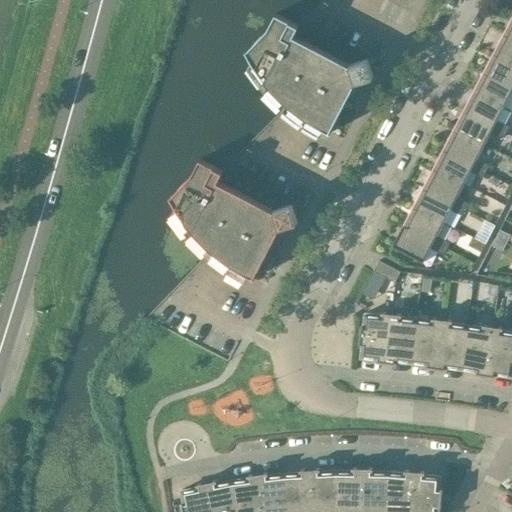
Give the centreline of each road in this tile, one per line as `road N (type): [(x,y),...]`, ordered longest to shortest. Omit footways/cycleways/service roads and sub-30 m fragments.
road 1 (residential): [(511,427),(328,405),(303,394),(290,374),(288,354),(354,205),(464,0)]
road 2 (secondary): [(101,0),(0,348)]
road 3 (residential): [(505,457),(378,450),(214,459)]
